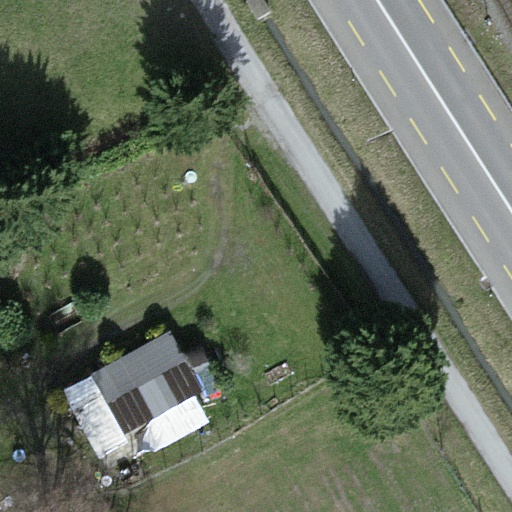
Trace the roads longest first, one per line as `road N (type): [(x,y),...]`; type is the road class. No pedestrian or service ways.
road 1 (unclassified): [(207,0),(511,474)]
road 2 (primary): [(378,0),(511,210)]
